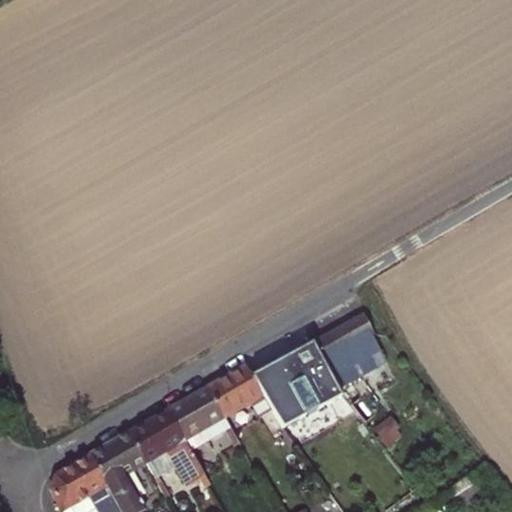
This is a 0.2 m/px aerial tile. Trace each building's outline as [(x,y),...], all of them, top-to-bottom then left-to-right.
[(361,316),(314,340),(339,387),(386,363),(361,316)] [(268,410),(279,404),(281,402),(274,390),(308,371),(313,382),(287,397),(296,422),(301,419),(299,416),(338,392),(311,342),(249,377),(259,397),(268,410)] [(206,389),(223,418),(259,397),(249,377),(245,366),(206,389)] [(223,418),(206,389),(168,411),(190,450),(208,440),(202,430),(223,418)] [(268,410),(281,428),(290,423),(279,404),(268,410)] [(168,411),(127,434),(144,464),(164,452),(185,486),(196,480),(202,490),(210,485),(190,450),(168,411)] [(202,430),(208,440),(229,428),(223,418),(202,430)] [(119,511),(141,511),(143,511),(123,476),(144,464),(127,434),(87,458),(119,511)] [(50,489),(60,511),(86,497),(95,511),(119,511),(87,458),(54,477),(50,489)]
